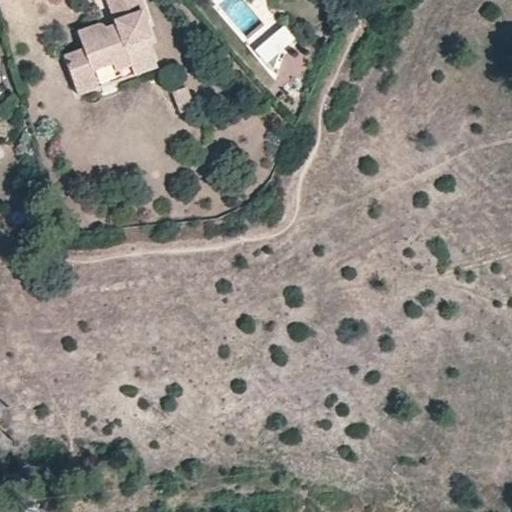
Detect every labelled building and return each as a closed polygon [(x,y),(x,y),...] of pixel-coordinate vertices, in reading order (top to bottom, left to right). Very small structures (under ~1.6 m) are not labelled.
[(137,77),(157,70),(148,43),(153,41),(147,24),(149,23),(141,0),(108,0),(120,33),(122,38),(110,42),(109,37),(104,26),(79,35),(84,50),(65,57),(75,87),(97,80),(94,72),(115,65),(118,71),(133,66),(137,77)] [(296,38),(284,24),(257,49),(267,59),(296,38)] [(122,38),(120,33),(109,37),(110,42),(122,38)] [(97,80),(75,87),(79,97),(100,90),(97,80)] [(193,112),(186,91),(174,95),(181,116),(193,112)]
